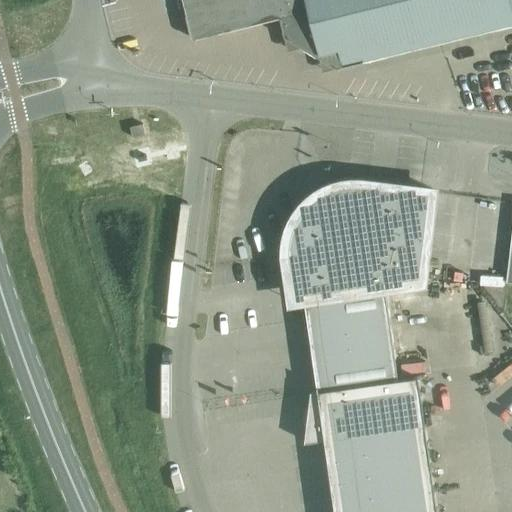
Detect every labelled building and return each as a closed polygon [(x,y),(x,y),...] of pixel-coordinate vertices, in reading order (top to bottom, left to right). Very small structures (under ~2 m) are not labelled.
[(511,0),(183,0),(193,39),(280,17),(284,30),(338,67),(511,24),(511,0)] [(130,127),(133,138),(145,135),(143,124),(130,127)] [(422,283),(433,191),(355,182),(334,186),(317,194),(304,206),(294,220),(290,229),(286,247),(286,256),(289,276),(301,274),(302,280),(296,281),(298,293),(304,292),(318,391),(312,392),(306,440),(325,438),(334,503),(335,511),(437,511),(418,376),(398,378),(385,289),(422,283)] [(460,281),(476,282),(477,270),(460,270),(460,281)] [(431,356),(407,359),(409,371),(433,367),(431,356)] [(504,380),(511,375),(511,360),(497,370),(504,380)]
